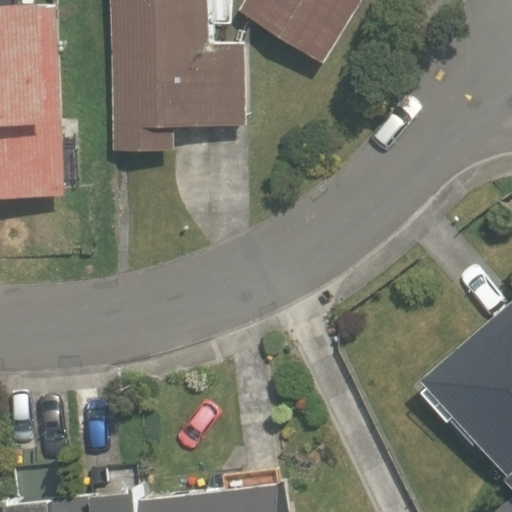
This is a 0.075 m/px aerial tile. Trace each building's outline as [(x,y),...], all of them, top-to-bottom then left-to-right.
[(0,0),(0,187),(58,186),(53,0),(0,0)] [(198,0),(113,0),(113,138),(171,138),(171,120),(240,120),(240,7),(198,7),(198,0)] [(238,0),(238,1),(322,49),(350,0),(238,0)] [(511,511),(511,282),(511,281),(412,377),(508,485),(477,511),(511,511)] [(0,494),(0,511),(288,511),(281,468),(129,496),(124,472),(0,494)]
